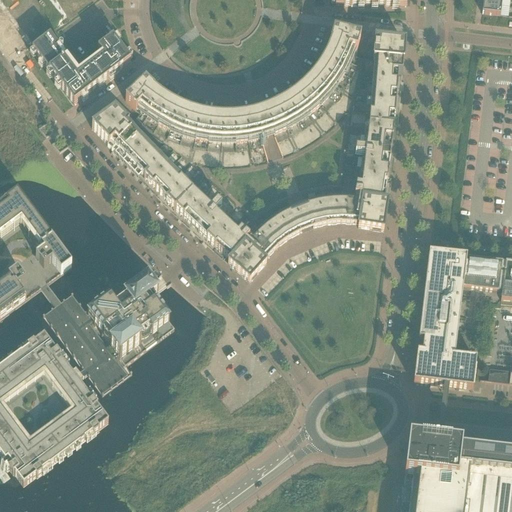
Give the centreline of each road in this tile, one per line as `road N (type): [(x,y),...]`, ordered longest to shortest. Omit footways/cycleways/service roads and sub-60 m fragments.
road 1 (tertiary): [(408,241),(431,35)]
road 2 (residential): [(158,60),(198,89),(253,90),(287,66),(309,18)]
road 3 (residential): [(241,301),(280,259),(315,241),(408,241)]
road 4 (residential): [(170,276),(43,141)]
road 5 (residential): [(189,254),(66,127)]
road 6 (residential): [(431,35),(309,18)]
